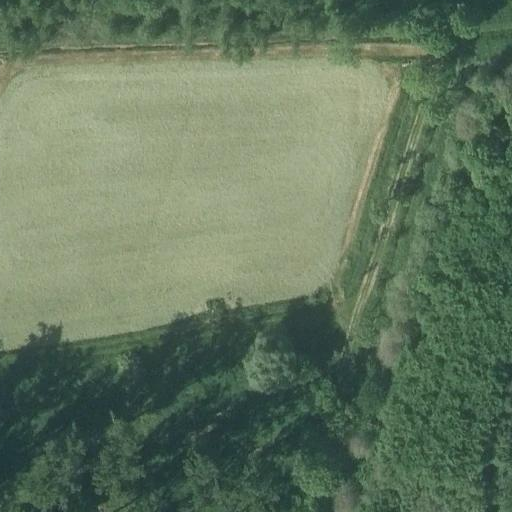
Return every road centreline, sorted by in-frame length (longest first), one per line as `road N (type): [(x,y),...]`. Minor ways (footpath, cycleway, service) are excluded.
road 1 (track): [(295,511),(457,0)]
road 2 (track): [(359,311),(307,307),(0,365)]
